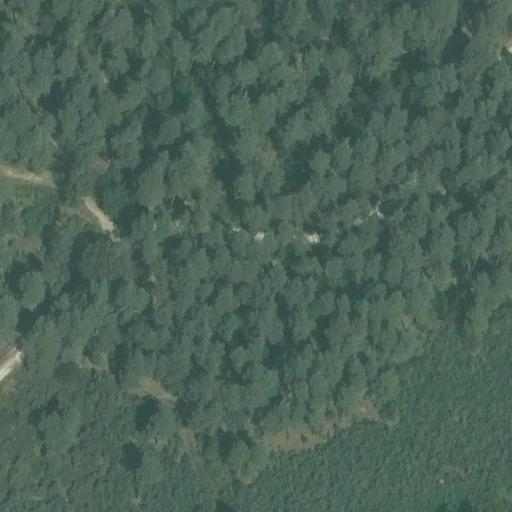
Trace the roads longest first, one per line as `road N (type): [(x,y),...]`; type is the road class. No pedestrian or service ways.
road 1 (track): [(0,366),(128,246),(239,261),(402,188),(438,125),(511,38)]
road 2 (track): [(0,161),(87,192),(128,246)]
